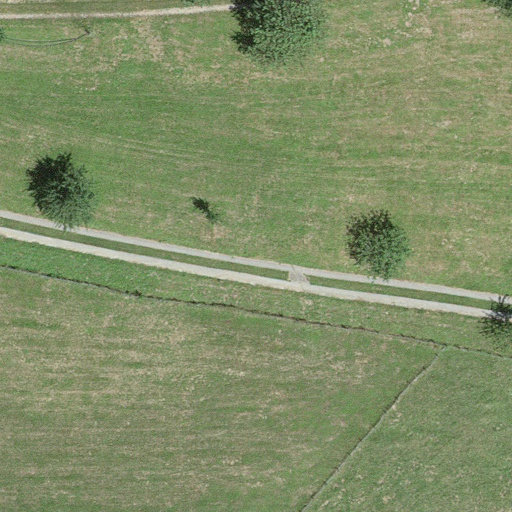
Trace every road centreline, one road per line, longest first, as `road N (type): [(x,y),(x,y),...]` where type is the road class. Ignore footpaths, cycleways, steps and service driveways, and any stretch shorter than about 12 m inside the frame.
road 1 (track): [(0,220),(208,264),(511,307)]
road 2 (track): [(0,5),(202,0)]
